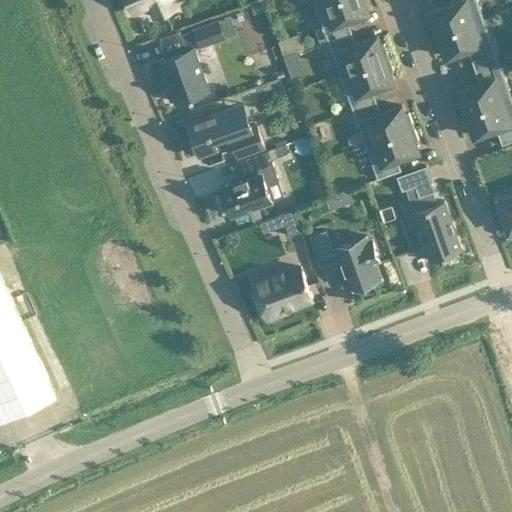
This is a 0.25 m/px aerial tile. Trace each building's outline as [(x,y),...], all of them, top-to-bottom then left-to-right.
[(127,0),(129,4),(132,3),(135,11),(150,5),(155,16),(178,6),(174,0),(127,0)] [(327,0),(316,4),(328,39),(353,30),(349,19),(370,12),(365,0),(327,0)] [(429,20),(434,33),(483,16),(476,0),(450,0),(427,8),(431,19),(429,20)] [(483,16),(434,33),(439,47),(441,46),(446,59),(469,50),(474,65),(497,56),(483,16)] [(187,49),(160,58),(170,87),(167,88),(172,101),(175,100),(175,102),(212,90),(196,45),(200,44),(201,45),(226,36),(220,18),(193,28),(193,29),(181,33),(187,49)] [(357,41),(353,30),(328,39),(340,74),(390,56),(385,42),(381,43),(378,34),(357,41)] [(290,36),(279,40),(284,55),(295,51),(290,36)] [(390,56),(340,74),(353,108),(378,99),(374,89),(395,81),(391,71),(395,70),(390,56)] [(480,79),(456,88),(460,99),(458,100),(463,113),(511,96),(497,56),(474,65),(480,79)] [(511,96),(463,113),(468,127),(469,126),(474,138),(498,129),(503,143),(511,140),(511,96)] [(365,143),(415,125),(410,111),(406,112),(402,103),(382,110),(378,99),(353,108),(365,143)] [(251,125),(240,129),(232,107),(189,122),(200,154),(234,142),(239,155),(264,147),(257,126),(251,128),(251,125)] [(415,125),(365,143),(378,178),(403,169),(399,158),(420,150),(416,140),(420,139),(415,125)] [(285,143),(275,146),(279,155),(288,152),(285,143)] [(222,185),(232,214),(272,199),(266,183),(279,178),(268,149),(243,158),(249,176),(222,185)] [(427,165),(398,175),(403,189),(407,188),(416,185),(420,196),(427,193),(431,205),(415,211),(414,211),(419,227),(417,228),(426,255),(429,254),(430,260),(464,248),(447,199),(438,203),(434,191),(436,190),(427,165)] [(349,189),(338,193),(343,205),(353,202),(349,189)] [(511,191),(496,197),(509,234),(511,233),(511,191)] [(295,207),(282,212),(291,235),(303,231),(295,207)] [(327,228),(310,234),(321,264),(338,258),(337,257),(342,255),(354,288),(383,277),(377,260),(382,258),(374,235),(369,237),(368,234),(333,247),(327,228)] [(252,245),(266,238),(262,229),(247,236),(252,245)] [(286,264),(250,277),(267,321),(290,313),(288,310),(315,300),(301,262),(287,268),(286,264)]
